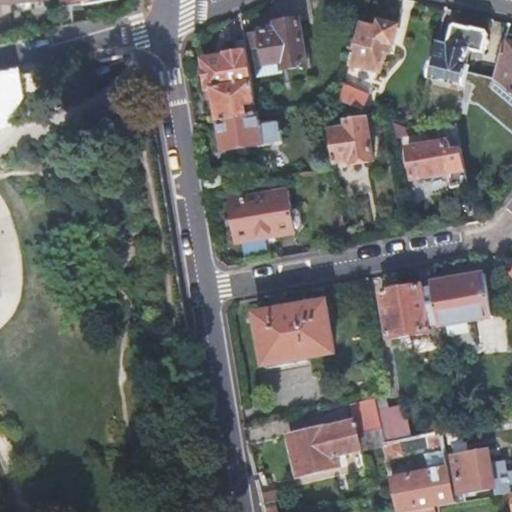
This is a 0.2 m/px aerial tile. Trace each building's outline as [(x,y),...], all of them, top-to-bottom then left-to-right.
[(0,0),(0,2),(14,1),(16,13),(36,11),(35,0),(0,0)] [(214,93),(219,123),(260,115),(243,13),(229,20),(234,47),(239,46),(240,54),(226,56),(227,60),(207,64),(211,93),(214,93)] [(252,33),(258,67),(285,63),(286,70),(303,68),(303,70),(306,69),(306,67),(310,67),(303,21),(279,24),(280,29),(252,33)] [(378,30),(362,26),(351,64),(383,71),(390,46),(395,46),(400,28),(380,23),(378,30)] [(450,46),(439,44),(429,80),(439,82),(438,90),(447,93),(449,85),(466,88),(467,86),(475,88),(479,78),(480,74),(476,73),(476,69),(472,68),(473,66),(469,64),(473,53),(486,56),(491,38),(489,37),(490,33),(475,29),(474,32),(459,28),(454,31),(450,46)] [(511,91),(511,36),(508,35),(497,80),(511,91)] [(285,63),(258,67),(259,78),(286,74),(286,70),(285,63)] [(0,79),(0,122),(14,119),(12,108),(16,107),(22,97),(17,77),(0,79)] [(511,91),(497,80),(494,82),(479,78),(475,88),(470,103),(482,106),(511,130),(511,91)] [(346,84),(341,101),(363,110),(369,94),(346,84)] [(423,102),(415,131),(442,126),(445,110),(423,102)] [(469,114),(442,126),(449,141),(452,146),(460,143),(457,137),(475,127),(469,114)] [(260,115),(219,123),(223,152),(261,145),(262,147),(283,143),(280,125),(264,127),(263,115),(260,115)] [(343,126),(326,129),(333,163),(351,159),(351,162),(371,158),(364,117),(342,120),(343,126)] [(451,180),(467,177),(460,143),(452,146),(449,141),(408,148),(413,179),(450,173),(451,180)] [(224,170),(204,174),(206,189),(233,184),(232,172),(224,170)] [(291,188),(231,199),(236,240),(297,230),(291,188)] [(488,276),(433,285),(434,288),(440,326),(440,327),(495,318),(488,276)] [(386,292),(383,293),(390,339),(430,333),(429,328),(423,290),(423,286),(414,288),(403,289),(386,292)] [(423,290),(429,328),(440,326),(434,288),(423,290)] [(326,305),(257,316),(266,366),(335,354),(326,305)] [(432,353),(444,350),(443,342),(430,344),(432,353)] [(197,378),(194,358),(174,361),(177,381),(197,378)] [(376,399),(352,404),(357,422),(293,436),(302,475),(341,466),(338,456),(363,450),(359,435),(383,429),(376,399)] [(359,435),(363,450),(387,444),(383,429),(359,435)] [(427,435),(387,444),(390,458),(405,455),(404,450),(445,441),(443,432),(427,435)] [(488,449),(456,454),(463,489),(496,482),(497,489),(510,487),(511,486),(511,465),(492,469),(488,449)] [(457,498),(450,462),(412,471),(413,474),(395,478),(402,510),(437,502),(457,498)] [(438,511),(437,502),(402,510),(402,511),(438,511)]
